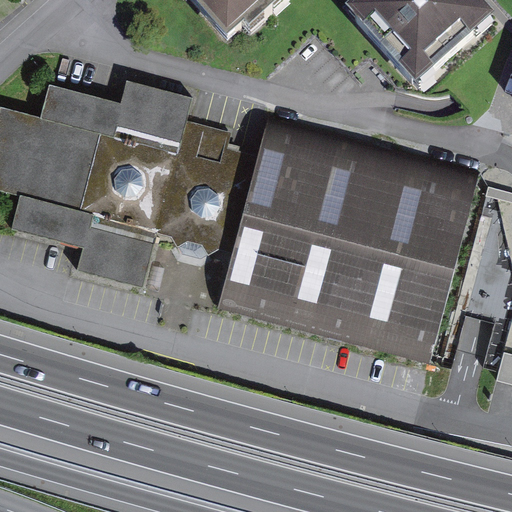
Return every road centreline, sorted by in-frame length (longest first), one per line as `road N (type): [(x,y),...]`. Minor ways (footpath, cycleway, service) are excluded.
road 1 (motorway): [(511,494),(0,354)]
road 2 (motorway): [(0,405),(380,511)]
road 3 (motorway): [(0,456),(192,511)]
